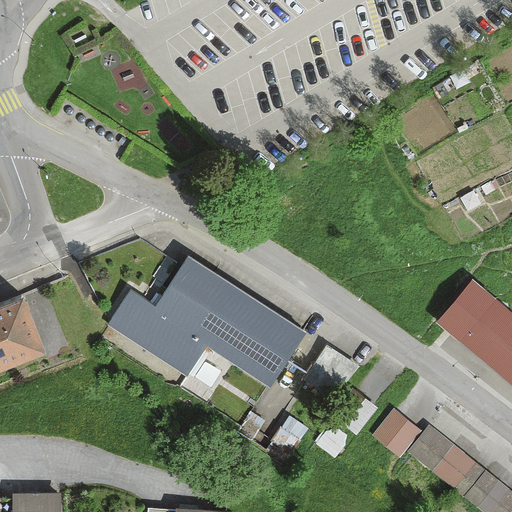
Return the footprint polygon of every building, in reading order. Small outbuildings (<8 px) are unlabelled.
[(307,327),(186,251),(153,301),(128,285),(104,322),(185,373),(205,343),(271,384),(307,327)] [(511,310),(473,278),(437,321),(511,383),(511,310)] [(0,368),(47,350),(24,294),(0,303),(0,368)] [(393,411),(372,437),(400,459),(421,432),(393,411)] [(511,511),(511,491),(429,426),(407,454),(480,511),(511,511)] [(60,511),(61,494),(13,494),(13,499),(13,511),(60,511)] [(0,511),(13,511),(13,499),(0,498),(0,511)]
